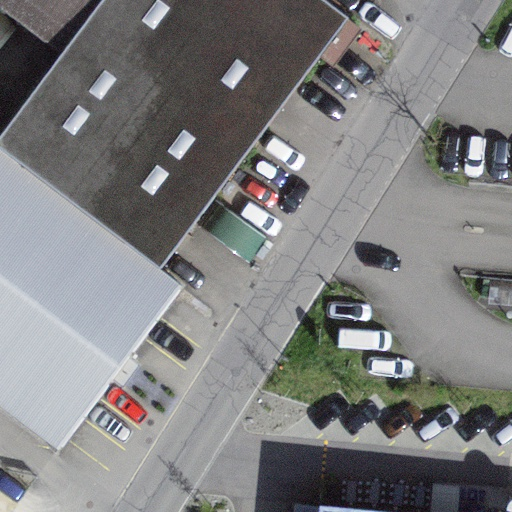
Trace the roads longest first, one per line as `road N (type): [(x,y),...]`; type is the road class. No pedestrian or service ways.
road 1 (unclassified): [(144,511),(462,0)]
road 2 (unknown): [(322,225),(477,353),(511,357)]
road 3 (unknown): [(146,508),(0,404)]
